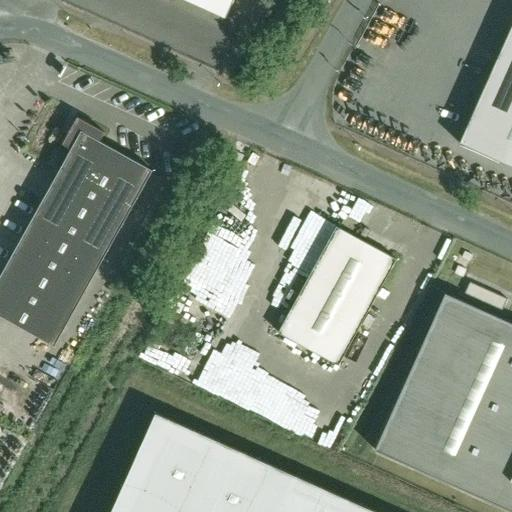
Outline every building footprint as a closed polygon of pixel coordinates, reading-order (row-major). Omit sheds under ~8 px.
[(230,0),(189,0),(224,15),(230,0)] [(511,29),(464,139),(511,159),(511,29)] [(0,287),(0,309),(54,339),(148,165),(101,140),(106,131),(78,116),(64,142),(75,148),(0,287)] [(339,228),(285,329),(342,360),(396,259),(339,228)] [(511,511),(511,319),(444,289),(370,454),(499,511),(511,511)] [(381,511),(159,413),(114,511),(381,511)]
